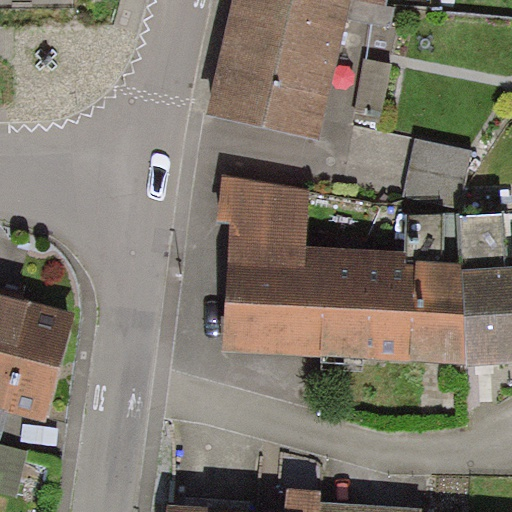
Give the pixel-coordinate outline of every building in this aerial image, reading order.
[(240,0),(215,114),(318,135),(342,17),(346,0),(240,0)] [(384,6),(358,0),(346,0),(342,17),(395,29),(399,9),(384,6)] [(476,152),(416,138),(404,197),(466,208),(471,185),(476,152)] [(304,189),(227,176),(222,221),(235,221),(236,261),(298,267),(298,228),(304,189)] [(511,207),(511,181),(471,185),(466,208),(511,207)] [(507,215),(465,216),(470,355),(511,353),(511,270),(508,271),(507,215)] [(407,270),(330,268),(325,353),(470,355),(465,216),(408,218),(407,270)] [(298,267),(236,261),(232,347),(325,353),(330,268),(298,267)] [(71,318),(0,298),(0,405),(7,408),(44,417),(71,318)] [(290,511),(321,511),(322,498),(299,497),(299,507),(290,509),(290,511)]
